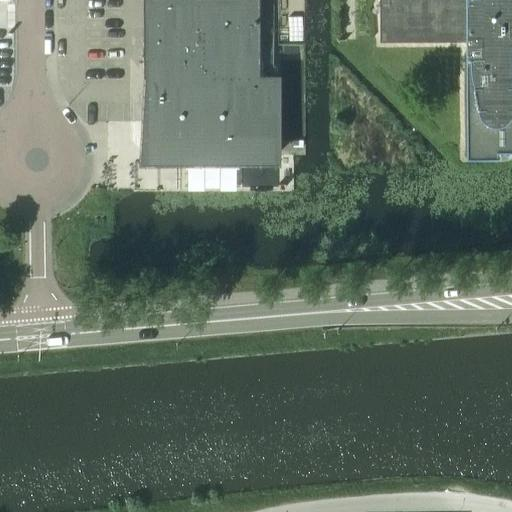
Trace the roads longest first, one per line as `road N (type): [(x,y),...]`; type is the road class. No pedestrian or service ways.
road 1 (secondary): [(511,300),(0,343)]
road 2 (unclassified): [(320,511),(501,511)]
road 3 (unclassified): [(34,160),(36,0)]
